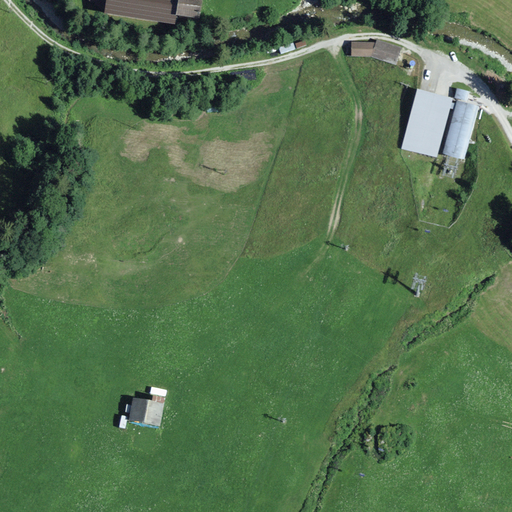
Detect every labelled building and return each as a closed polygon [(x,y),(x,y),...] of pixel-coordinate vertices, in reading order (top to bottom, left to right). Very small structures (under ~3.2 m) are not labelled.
[(87,0),(101,14),(103,0),(87,0)] [(105,0),(103,14),(174,24),(175,17),(197,21),(200,0),(105,0)] [(375,41),(374,44),(350,44),(350,59),(371,59),(395,67),(400,50),(375,41)] [(436,161),(452,101),(416,91),(400,151),(436,161)] [(468,107),(455,103),(442,157),(464,162),(477,109),(468,107)] [(158,429),(162,407),(130,400),(126,422),(158,429)]
